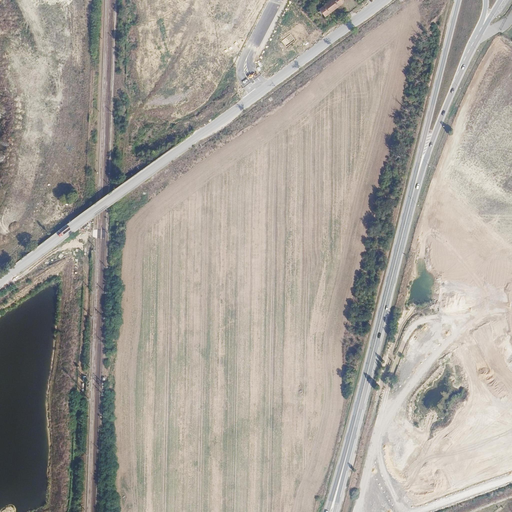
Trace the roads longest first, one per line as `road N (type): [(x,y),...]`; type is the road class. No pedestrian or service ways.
road 1 (unclassified): [(383,0),(114,196)]
road 2 (unknown): [(384,404),(483,313),(412,329),(390,385)]
road 3 (primary): [(413,190),(352,432)]
road 4 (primary): [(459,0),(413,190)]
road 5 (primary): [(413,190),(467,56)]
road 6 (unclassified): [(0,280),(114,196)]
